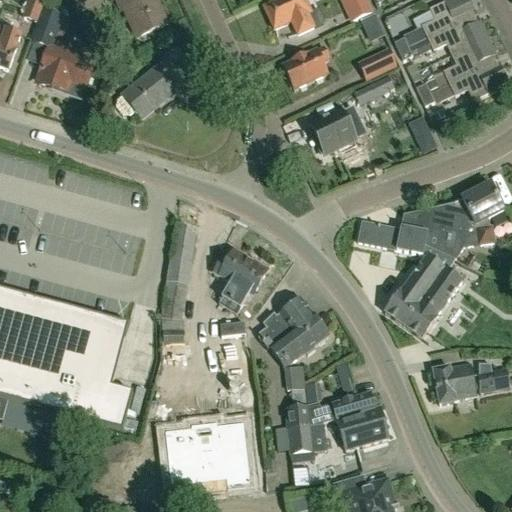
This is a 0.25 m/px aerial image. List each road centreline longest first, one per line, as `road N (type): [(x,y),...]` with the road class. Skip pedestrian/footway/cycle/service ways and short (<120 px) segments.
road 1 (tertiary): [(461,511),(430,465),(375,338),(301,242)]
road 2 (tertiary): [(234,199),(0,124)]
road 3 (residential): [(301,242),(346,206),(511,138)]
road 4 (residential): [(206,0),(258,116),(256,146),(234,199)]
